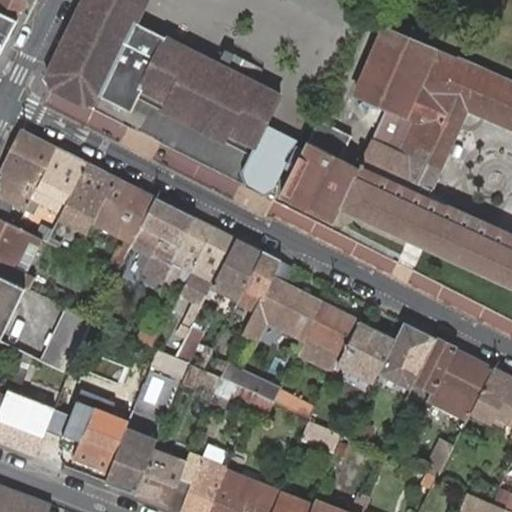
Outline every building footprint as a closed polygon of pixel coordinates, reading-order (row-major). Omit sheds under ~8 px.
[(0,0),(0,11),(19,21),(28,2),(24,0),(0,0)] [(84,0),(48,75),(52,90),(84,105),(99,100),(101,96),(133,112),(134,109),(140,97),(144,89),(172,103),(178,116),(214,134),(230,132),(257,144),(267,124),(282,93),(240,73),(227,66),(137,23),(147,0),(84,0)] [(0,51),(2,53),(16,26),(0,18),(0,51)] [(309,142),(309,144),(282,196),(334,223),(341,209),(511,287),(511,235),(507,233),(428,196),(469,110),(511,128),(511,81),(459,58),(458,59),(437,50),(385,28),(356,95),(387,108),(400,114),(386,145),(373,139),(365,155),(317,131),(310,142),(309,142)] [(218,54),(230,60),(234,52),(222,46),(218,54)] [(230,60),(227,66),(240,73),(244,67),(247,58),(234,52),(230,60)] [(247,58),(244,67),(261,75),(264,67),(247,58)] [(400,114),(387,108),(373,139),(386,145),(400,114)] [(267,124),(257,144),(253,153),(252,153),(243,172),(248,185),(262,192),(275,188),(299,139),(267,124)] [(26,212),(27,209),(28,207),(33,198),(34,195),(59,148),(21,128),(0,172),(0,217),(7,221),(14,207),(26,212)] [(28,207),(27,209),(36,213),(42,200),(63,211),(88,162),(59,148),(34,195),(33,198),(28,207)] [(117,176),(88,162),(63,211),(59,220),(87,234),(92,225),(94,222),(117,176)] [(156,197),(117,176),(94,222),(92,225),(87,234),(85,238),(93,242),(101,225),(127,239),(123,248),(114,244),(101,267),(118,276),(134,242),(156,197)] [(156,197),(134,242),(163,257),(148,286),(159,291),(163,283),(197,217),(156,197)] [(38,236),(18,226),(7,221),(0,217),(0,246),(32,262),(44,239),(38,236)] [(215,227),(197,217),(163,283),(173,288),(179,277),(187,281),(191,273),(215,227)] [(44,225),(38,236),(44,239),(48,241),(54,231),(44,225)] [(237,237),(215,227),(191,273),(187,281),(184,288),(197,295),(187,315),(195,319),(213,284),(237,237)] [(264,252),(237,237),(213,284),(241,298),(264,252)] [(32,262),(0,246),(0,274),(27,288),(31,289),(37,277),(27,273),(32,262)] [(281,260),(264,252),(241,298),(233,312),(250,321),(273,276),(281,260)] [(0,339),(2,341),(27,288),(0,274),(0,339)] [(273,276),(250,321),(244,332),(258,339),(267,320),(306,340),(325,302),(273,276)] [(99,283),(94,293),(102,297),(107,287),(99,283)] [(102,297),(94,293),(89,302),(97,307),(102,297)] [(361,320),(325,302),(306,340),(301,349),(299,353),(335,371),(339,363),(361,320)] [(68,306),(42,360),(69,373),(95,321),(68,306)] [(124,321),(100,310),(95,321),(119,332),(124,321)] [(195,319),(187,315),(178,334),(185,338),(188,333),(195,319)] [(397,338),(361,320),(339,363),(375,381),(393,346),(397,338)] [(438,339),(405,322),(397,338),(393,346),(380,372),(413,388),(417,381),(426,362),(438,339)] [(178,354),(188,358),(202,330),(192,326),(188,333),(185,338),(181,347),(178,354)] [(160,336),(141,327),(135,338),(154,348),(160,336)] [(428,400),(455,348),(439,339),(417,381),(433,389),(428,400)] [(439,339),(438,339),(426,362),(417,381),(439,339)] [(428,400),(468,420),(472,411),(487,381),(494,367),(455,348),(428,400)] [(218,366),(225,369),(228,363),(222,360),(218,366)] [(205,369),(190,363),(182,381),(214,394),(215,392),(222,376),(205,369)] [(225,369),(222,376),(259,394),(275,402),(281,390),(281,388),(228,363),(225,369)] [(145,385),(159,391),(167,372),(153,365),(145,385)] [(511,375),(494,367),(487,381),(472,411),(493,423),(497,416),(511,424),(511,375)] [(13,385),(20,388),(27,371),(20,368),(13,385)] [(259,394),(222,376),(215,392),(253,407),(259,394)] [(281,390),(275,402),(311,418),(317,408),(281,390)] [(0,440),(36,455),(40,445),(51,420),(55,409),(9,391),(8,395),(0,414),(0,440)] [(268,415),(275,402),(259,394),(253,407),(268,415)] [(74,457),(109,472),(127,427),(130,421),(123,418),(128,406),(100,395),(95,407),(90,419),(74,457)] [(135,409),(128,406),(123,418),(130,421),(135,409)] [(490,429),(505,437),(511,424),(497,416),(493,423),(490,429)] [(51,420),(40,445),(55,452),(65,426),(51,420)] [(357,421),(351,438),(367,443),(373,426),(357,421)] [(109,472),(106,481),(138,494),(155,450),(155,449),(159,439),(127,427),(109,472)] [(327,436),(322,448),(335,452),(339,441),(327,436)] [(390,437),(384,448),(398,455),(404,444),(390,437)] [(426,470),(440,475),(456,443),(444,437),(426,470)] [(187,463),(170,506),(182,511),(185,511),(209,511),(227,468),(223,466),(229,451),(211,444),(205,458),(191,452),(187,463)] [(155,450),(138,494),(170,506),(187,463),(155,450)] [(227,468),(209,511),(273,511),(276,507),(282,492),(283,491),(227,468)] [(0,511),(48,511),(52,504),(0,483),(0,511)] [(276,507),(273,511),(311,511),(315,504),(308,502),(304,511),(303,511),(287,506),(291,495),(282,492),(276,507)] [(503,511),(505,509),(493,504),(469,493),(461,511),(503,511)] [(497,502),(511,508),(511,497),(501,493),(497,502)] [(315,504),(311,511),(365,511),(371,498),(360,494),(353,511),(346,511),(317,500),(315,504)] [(304,511),(308,502),(291,495),(287,506),(303,511),(304,511)]
